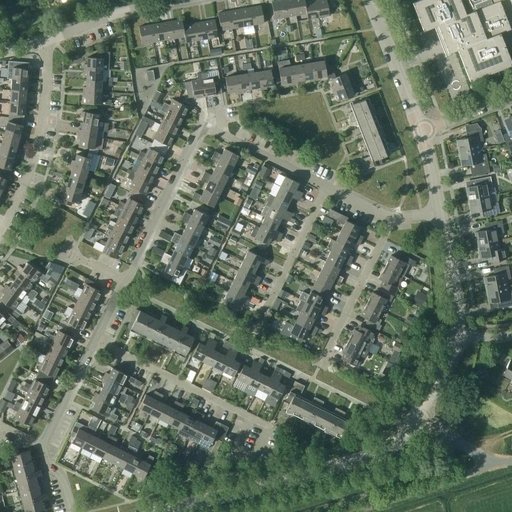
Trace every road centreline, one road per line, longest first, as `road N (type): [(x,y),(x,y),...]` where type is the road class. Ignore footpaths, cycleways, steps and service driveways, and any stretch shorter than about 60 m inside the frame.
road 1 (residential): [(329,185),(203,124),(121,280)]
road 2 (tertiary): [(155,511),(359,459),(401,440),(417,420)]
road 3 (residential): [(244,458),(256,431),(249,418),(94,339)]
road 4 (residential): [(0,232),(32,157),(44,42)]
road 5 (residential): [(258,322),(329,185)]
road 6 (residential): [(323,355),(392,217)]
road 7 (residential): [(44,42),(112,13),(188,0)]
road 8 (tertiary): [(420,131),(365,0)]
road 9 (track): [(489,463),(356,511)]
road 10 (tertiary): [(457,335),(439,211)]
